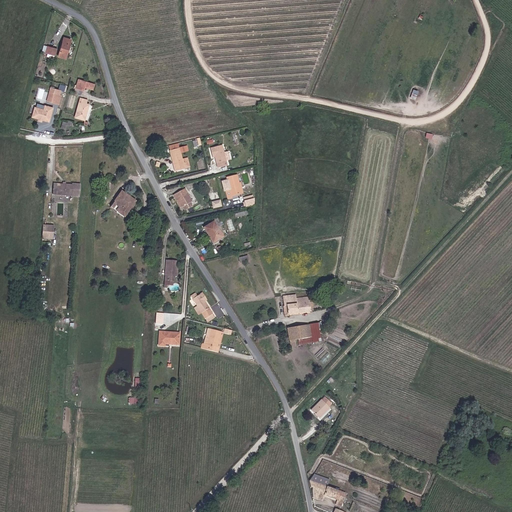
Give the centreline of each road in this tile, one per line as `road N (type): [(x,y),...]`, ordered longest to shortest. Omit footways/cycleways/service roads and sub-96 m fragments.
road 1 (unclassified): [(48,0),(88,22),(128,133),(176,225),(284,397),(312,511)]
road 2 (track): [(397,298),(199,511)]
